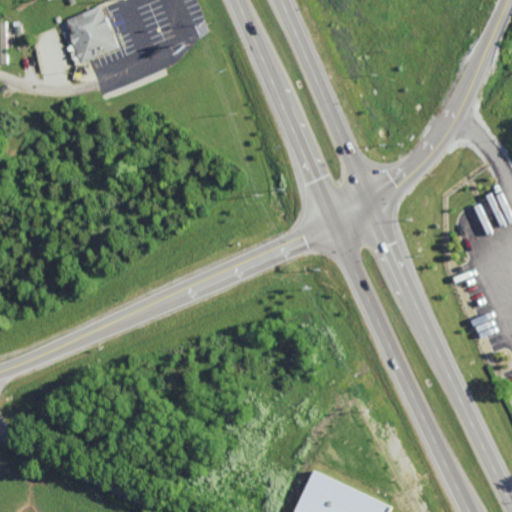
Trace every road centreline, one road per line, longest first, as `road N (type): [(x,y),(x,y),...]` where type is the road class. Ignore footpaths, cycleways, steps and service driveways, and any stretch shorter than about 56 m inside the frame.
road 1 (secondary): [(0,372),(337,220)]
road 2 (primary): [(511,503),(371,201)]
road 3 (primary): [(337,220),(471,511)]
road 4 (secondary): [(508,0),(458,110),(431,149),(371,201)]
road 5 (primary): [(240,0),(337,220)]
road 6 (primary): [(371,201),(288,0)]
road 7 (residential): [(0,425),(13,440),(168,511)]
